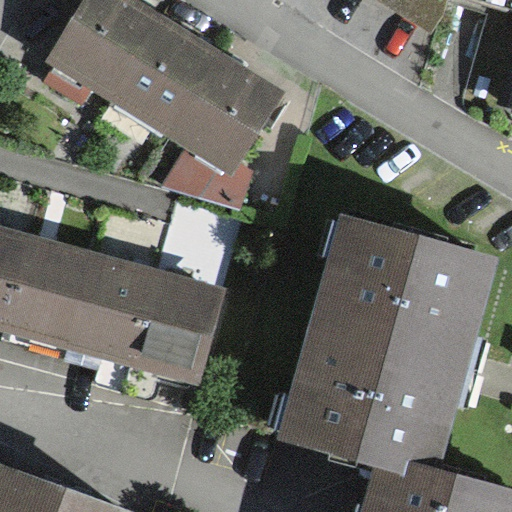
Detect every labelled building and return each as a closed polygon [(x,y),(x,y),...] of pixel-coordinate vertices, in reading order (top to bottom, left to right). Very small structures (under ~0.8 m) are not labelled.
[(86,0),(47,63),(53,66),(92,90),(107,100),(162,14),(139,0),(86,0)] [(377,0),(432,33),(446,14),(449,0),(377,0)] [(511,0),(469,0),(511,9),(511,0)] [(190,32),(162,14),(107,100),(167,138),(222,52),(190,32)] [(253,72),(222,52),(167,138),(184,148),(233,179),(246,158),(288,93),(253,72)] [(84,102),(92,90),(53,66),(45,78),(84,102)] [(255,165),(246,158),(233,179),(184,148),(165,181),(243,205),(255,165)] [(408,462),(440,470),(470,363),(498,260),(338,216),(276,440),(372,466),(405,475),(408,462)] [(0,225),(0,332),(4,334),(32,235),(8,228),(0,225)] [(32,235),(4,334),(67,351),(94,252),(46,239),(32,235)] [(94,252),(67,351),(130,368),(157,269),(126,261),(94,252)] [(157,269),(130,368),(199,387),(227,288),(193,279),(157,269)] [(405,475),(372,466),(359,511),(511,511),(511,489),(440,470),(408,462),(405,475)] [(0,511),(134,511),(0,463),(0,511)]
